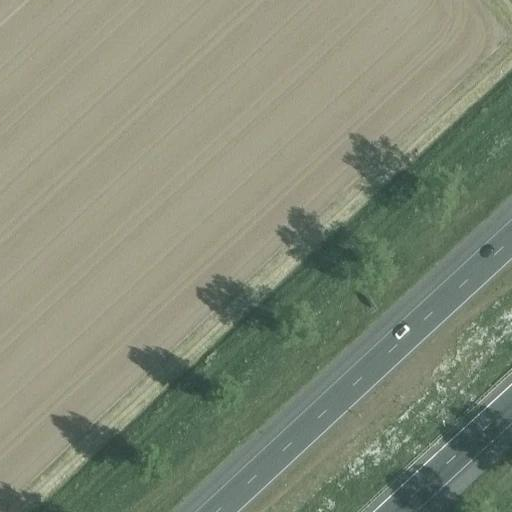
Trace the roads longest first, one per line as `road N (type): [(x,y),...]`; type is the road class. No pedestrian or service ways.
road 1 (motorway): [(511,240),(217,511)]
road 2 (motorway): [(395,511),(511,404)]
